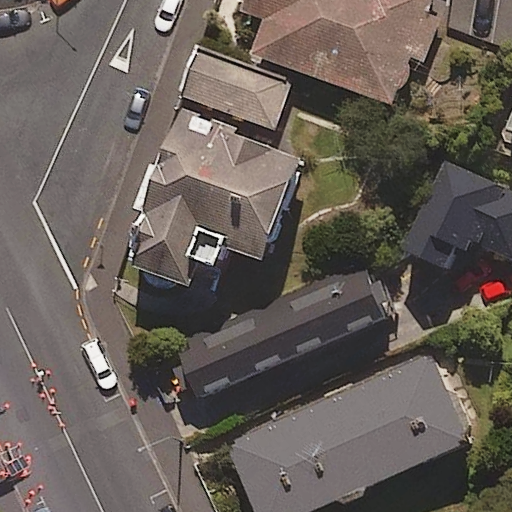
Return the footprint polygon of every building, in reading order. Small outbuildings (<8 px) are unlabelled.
[(251,0),(248,9),(270,17),(257,50),(399,104),(417,56),(427,60),(449,0),(251,0)] [(293,86),(201,53),(186,95),(277,128),(293,86)] [(306,156),(185,112),(151,206),(157,208),(138,262),(195,283),(205,255),(226,263),(233,244),(269,257),(306,156)] [(511,187),(447,158),(407,248),(452,269),(465,238),(511,259),(511,187)] [(403,342),(365,261),(180,348),(203,398),(244,379),(258,410),(403,342)] [(311,511),(477,438),(437,350),(234,441),(265,511),(311,511)]
